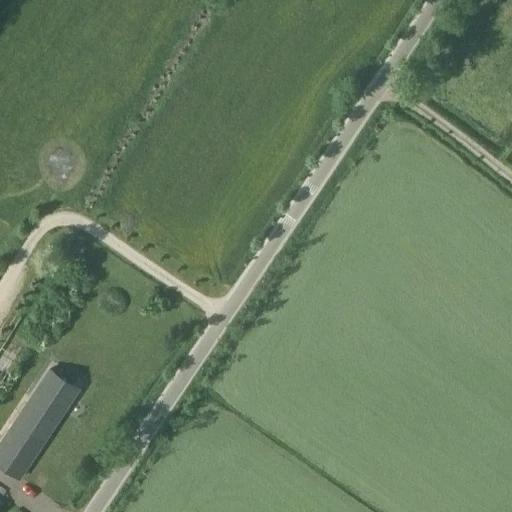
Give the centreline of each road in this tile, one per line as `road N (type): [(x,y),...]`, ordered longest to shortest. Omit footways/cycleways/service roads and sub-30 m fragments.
road 1 (unclassified): [(96,511),(444,0)]
road 2 (unknown): [(234,308),(94,220),(68,216),(0,300)]
road 3 (unknown): [(387,84),(511,181)]
